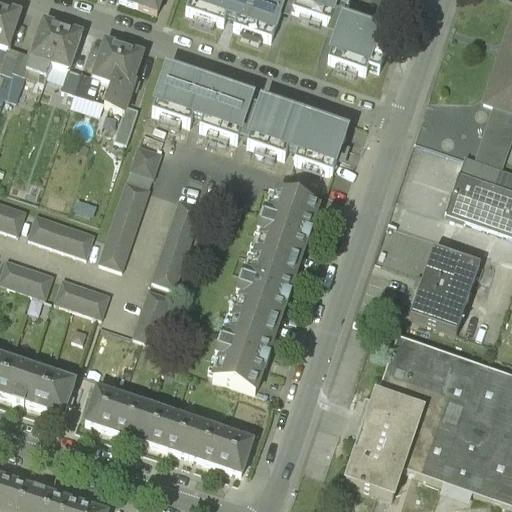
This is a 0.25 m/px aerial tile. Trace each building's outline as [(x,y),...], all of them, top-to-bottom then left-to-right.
[(141,0),(120,0),(118,8),(137,14),(141,0)] [(141,0),(137,14),(157,21),(164,0),(141,0)] [(191,0),(185,20),(223,33),(225,26),(234,29),(232,36),(270,49),(279,23),(284,7),(263,0),(191,0)] [(286,0),(284,7),(279,23),(289,27),(292,18),(291,18),(297,0),(286,0)] [(297,0),(291,18),(292,18),(328,30),(329,31),(335,12),(345,15),(346,15),(351,0),(297,0)] [(335,12),(329,31),(328,30),(325,39),(335,42),(341,26),(345,15),(335,12)] [(18,20),(0,14),(0,54),(7,57),(10,47),(9,46),(18,20)] [(511,24),(503,52),(505,53),(486,109),(493,111),(511,117),(511,24)] [(379,39),(341,26),(335,42),(327,68),(365,81),(367,74),(378,78),(385,58),(374,54),(379,39)] [(62,35),(42,28),(33,54),(32,54),(29,63),(28,64),(30,65),(25,79),(37,83),(39,89),(43,91),(49,71),(62,35)] [(62,35),(49,71),(69,78),(72,68),(71,67),(80,41),(62,35)] [(123,55),(104,49),(95,75),(94,75),(91,85),(100,88),(111,92),(123,55)] [(142,62),(123,55),(111,92),(104,113),(122,119),(124,120),(126,113),(134,88),(133,88),(142,62)] [(29,63),(19,60),(12,80),(23,84),(25,79),(30,65),(28,64),(29,63)] [(69,78),(62,98),(73,102),(80,81),(69,78)] [(250,106),(212,94),(211,97),(202,94),(203,90),(165,78),(150,121),(188,133),(191,125),(201,128),(198,136),(236,149),(237,145),(247,149),(246,152),(284,165),(286,157),(296,160),(293,168),(331,180),(336,165),(340,167),(344,154),(340,153),(345,139),(307,126),(306,129),(296,126),(298,122),(260,110),(258,113),(249,110),(250,106)] [(37,83),(25,79),(23,84),(39,89),(37,83)] [(91,85),(80,81),(73,102),(93,109),(100,88),(91,85)] [(511,117),(493,111),(484,136),(499,141),(511,142),(511,117)] [(122,119),(113,146),(125,150),(136,116),(126,113),(124,120),(122,119)] [(499,141),(484,136),(474,167),(493,173),(500,175),(511,142),(499,141)] [(160,160),(137,152),(129,177),(150,184),(152,184),(160,160)] [(511,179),(500,175),(493,173),(474,167),(464,163),(457,182),(511,201),(511,179)] [(150,184),(130,177),(126,189),(146,195),(150,184)] [(511,201),(457,182),(443,221),(511,245),(511,201)] [(125,188),(98,269),(121,277),(148,196),(146,195),(126,189),(125,188)] [(268,219),(263,217),(255,240),(260,241),(247,281),(242,279),(234,302),(239,303),(226,343),(221,341),(214,363),(219,365),(212,386),(254,400),(262,374),(265,375),(269,363),(266,363),(283,312),(286,313),(290,301),(287,300),(304,250),(307,251),(310,239),(308,238),(317,212),(275,198),(268,219)] [(178,206),(151,287),(174,295),(201,214),(178,206)] [(25,218),(0,209),(0,235),(17,241),(25,218)] [(93,241),(35,222),(27,245),(85,264),(93,241)] [(478,270),(432,254),(409,323),(455,339),(478,270)] [(52,282),(5,267),(0,280),(0,290),(44,305),(52,282)] [(108,301),(61,286),(54,309),(100,324),(108,301)] [(171,303),(148,296),(132,342),(155,350),(171,303)] [(511,511),(511,383),(396,344),(376,403),(374,403),(344,490),(391,506),(401,476),(505,511),(511,511)] [(73,390),(0,365),(0,402),(12,407),(11,410),(22,414),(24,410),(62,423),(73,390)] [(250,448),(96,396),(85,430),(239,481),(250,448)] [(84,511),(0,483),(0,511),(84,511)] [(347,511),(351,502),(341,498),(336,511),(347,511)]
